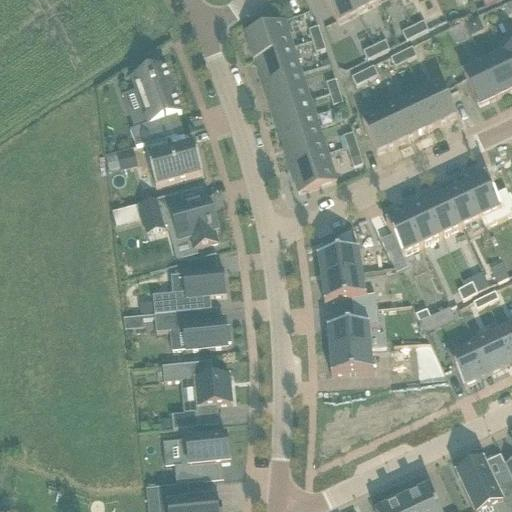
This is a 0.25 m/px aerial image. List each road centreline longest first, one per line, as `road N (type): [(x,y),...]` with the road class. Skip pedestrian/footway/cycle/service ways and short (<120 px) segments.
road 1 (residential): [(276,508),(281,387),(271,240)]
road 2 (residential): [(511,130),(271,240)]
road 3 (residential): [(276,508),(314,509),(511,415)]
road 4 (residential): [(271,240),(205,33)]
